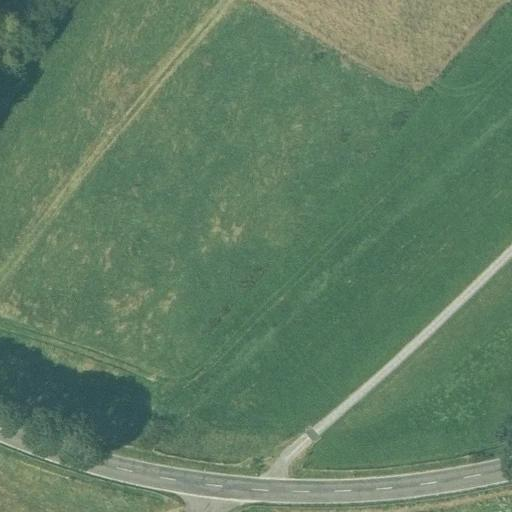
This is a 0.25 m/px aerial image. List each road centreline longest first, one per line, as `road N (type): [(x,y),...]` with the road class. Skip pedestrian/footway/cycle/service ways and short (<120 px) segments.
road 1 (tertiary): [(245,487),(377,490),(511,469)]
road 2 (tertiary): [(0,430),(142,477),(245,487)]
